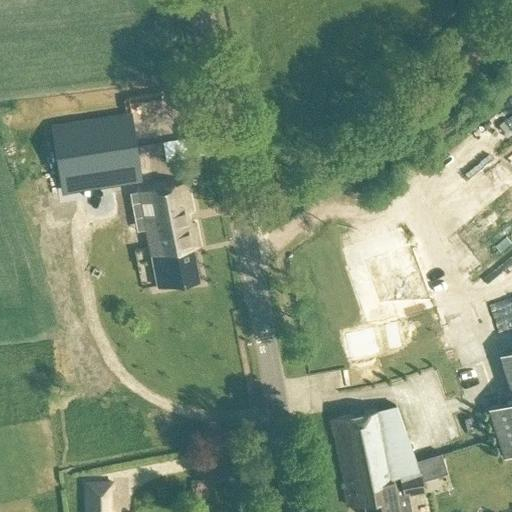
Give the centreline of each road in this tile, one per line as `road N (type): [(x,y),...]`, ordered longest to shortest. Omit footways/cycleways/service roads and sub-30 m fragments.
road 1 (tertiary): [(297,511),(197,0)]
road 2 (track): [(250,264),(511,28)]
